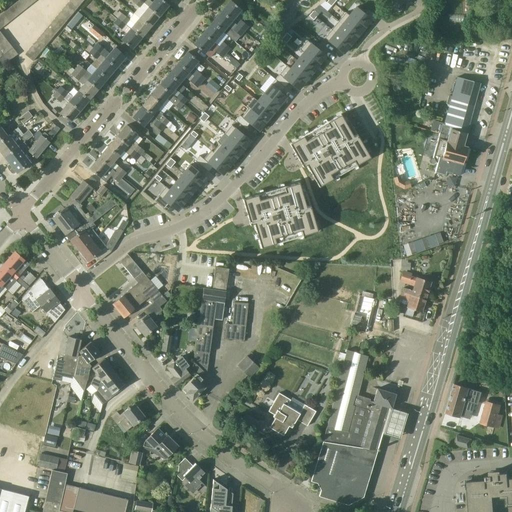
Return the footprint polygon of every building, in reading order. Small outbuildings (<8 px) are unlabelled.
[(26,9),(30,6),(25,0),(20,0),(19,1),(26,9)] [(77,9),(81,4),(75,0),(70,0),(69,2),(77,9)] [(160,16),(148,7),(144,3),(140,0),(133,0),(133,1),(140,7),(135,14),(140,18),(150,27),(160,16)] [(169,5),(162,0),(154,0),(148,7),(160,16),(169,5)] [(21,13),(26,9),(19,1),(15,4),(21,13)] [(222,12),(232,20),(236,16),(241,10),(231,1),(222,12)] [(74,13),(77,9),(69,2),(65,6),(74,13)] [(272,2),(270,7),(278,10),(280,4),(272,2)] [(17,16),(21,13),(15,4),(11,8),(17,16)] [(70,17),(74,13),(65,6),(62,11),(70,17)] [(13,20),(17,16),(11,8),(6,11),(13,20)] [(355,8),(348,16),(363,29),(370,20),(355,8)] [(8,23),(13,20),(6,11),(2,15),(8,23)] [(66,22),(70,17),(62,11),(58,15),(66,22)] [(71,29),(83,15),(78,11),(67,25),(71,29)] [(232,20),(222,12),(213,23),(223,31),(228,25),(241,36),(245,31),(237,25),(232,20)] [(135,24),(122,14),(118,19),(131,29),(141,38),(150,27),(140,18),(135,24)] [(0,21),(4,26),(8,23),(2,15),(0,16),(0,21)] [(63,26),(66,22),(58,15),(55,20),(63,26)] [(348,16),(342,25),(357,37),(363,29),(348,16)] [(141,38),(131,29),(118,19),(114,23),(127,34),(122,40),(132,49),(133,47),(141,38)] [(59,31),(63,26),(55,20),(51,24),(59,31)] [(249,26),(242,20),(237,25),(245,31),(249,26)] [(204,34),(214,42),(218,38),(223,31),(213,23),(204,34)] [(55,35),(59,31),(51,24),(47,28),(55,35)] [(104,34),(94,25),(90,31),(99,39),(104,34)] [(342,25),(335,33),(350,46),(357,37),(342,25)] [(52,39),(55,35),(47,28),(43,33),(52,39)] [(0,57),(4,55),(13,48),(1,32),(0,32),(0,57)] [(48,44),(52,39),(43,33),(40,37),(48,44)] [(335,33),(328,42),(343,54),(350,46),(335,33)] [(214,42),(204,34),(194,45),(205,53),(210,47),(226,61),(231,56),(226,53),(219,47),(214,42)] [(44,48),(48,44),(40,37),(36,42),(44,48)] [(41,53),(44,48),(36,42),(33,46),(41,53)] [(223,42),(219,47),(226,53),(231,48),(223,42)] [(94,48),(106,59),(117,67),(126,56),(115,48),(110,54),(98,43),(94,48)] [(311,44),(304,53),(319,65),(326,56),(325,56),(316,48),(311,44)] [(37,57),(41,53),(33,46),(29,50),(37,57)] [(18,54),(13,48),(4,55),(9,61),(18,54)] [(46,48),(42,54),(46,57),(51,52),(46,48)] [(117,67),(106,59),(94,48),(90,53),(102,63),(97,69),(107,78),(117,67)] [(33,61),(37,57),(29,50),(25,55),(33,61)] [(193,67),(198,61),(188,52),(179,63),(189,72),(202,82),(206,78),(193,67)] [(304,53),(297,61),(312,74),(319,65),(304,53)] [(0,61),(3,65),(9,61),(4,55),(0,57),(0,61)] [(297,61),(290,70),(305,82),(312,74),(297,61)] [(202,82),(189,72),(179,63),(170,74),(180,83),(185,77),(198,87),(202,82)] [(107,78),(97,69),(94,67),(91,64),(86,71),(79,65),(75,70),(88,80),(98,89),(107,78)] [(98,89),(88,80),(75,70),(71,75),(80,82),(84,85),(79,91),(89,100),(98,89)] [(290,70),(283,78),(298,91),(305,82),(290,70)] [(175,89),(180,83),(170,74),(160,85),(171,94),(183,104),(188,99),(175,89)] [(280,75),(276,80),(285,88),(289,83),(283,78),(280,75)] [(449,129),(467,133),(480,83),(464,79),(458,77),(444,125),(450,126),(449,129)] [(206,86),(215,93),(220,87),(211,79),(206,86)] [(276,80),(272,85),(281,93),(285,88),(276,80)] [(183,104),(171,94),(160,85),(151,96),(162,105),(167,98),(179,109),(183,104)] [(272,85),(265,94),(280,106),(286,97),(281,93),(272,85)] [(89,100),(79,91),(74,97),(61,87),(57,92),(64,98),(70,102),(80,111),(89,100)] [(60,102),(64,98),(57,92),(53,96),(60,102)] [(265,94),(258,102),(273,115),(280,106),(265,94)] [(158,109),(162,105),(151,96),(142,107),(153,115),(165,126),(169,121),(162,115),(163,114),(158,109)] [(71,122),(80,111),(70,102),(60,113),(71,122)] [(258,102),(251,111),(266,123),(273,115),(258,102)] [(165,126),(153,115),(142,107),(133,118),(143,126),(149,120),(161,131),(165,126)] [(33,116),(29,111),(19,119),(23,124),(33,116)] [(250,124),(259,132),(266,123),(251,111),(244,119),(250,124)] [(192,123),(197,117),(190,112),(185,118),(192,123)] [(0,141),(8,136),(2,129),(9,123),(9,122),(14,118),(11,114),(0,122),(0,141)] [(250,124),(244,119),(240,116),(236,121),(246,129),(250,124)] [(341,116),(291,145),(304,167),(307,165),(320,187),(370,158),(357,136),(354,138),(341,116)] [(174,126),(169,122),(165,126),(170,130),(174,126)] [(447,141),(464,146),(467,133),(449,129),(450,126),(444,125),(442,124),(440,133),(445,135),(444,140),(447,141)] [(117,136),(141,155),(144,152),(144,151),(138,145),(139,144),(133,139),(137,134),(127,125),(117,136)] [(52,137),(56,133),(52,129),(48,134),(52,137)] [(236,129),(229,138),(244,150),(251,142),(236,129)] [(14,131),(8,136),(0,141),(0,151),(5,158),(25,143),(34,136),(29,130),(19,138),(14,131)] [(25,143),(5,158),(10,164),(8,165),(8,168),(10,171),(12,173),(15,174),(16,172),(17,173),(30,162),(36,158),(45,148),(52,139),(45,133),(42,137),(41,136),(30,150),(25,143)] [(468,147),(464,146),(447,141),(444,140),(445,135),(440,133),(433,158),(431,159),(431,161),(431,163),(434,164),(436,162),(438,163),(435,173),(446,176),(447,172),(460,176),(468,147)] [(159,134),(156,137),(155,139),(163,146),(166,141),(159,134)] [(141,165),(146,159),(143,157),(141,155),(117,136),(108,147),(119,156),(123,150),(129,155),(141,165)] [(222,146),(237,159),(244,150),(229,138),(222,146)] [(222,146),(216,155),(231,167),(237,159),(222,146)] [(114,162),(119,156),(108,147),(99,158),(109,167),(114,171),(122,177),(126,172),(114,162)] [(146,154),(143,157),(146,159),(149,162),(152,159),(146,154)] [(214,168),(223,176),(231,167),(216,155),(209,163),(208,164),(214,168)] [(106,182),(111,176),(118,182),(122,177),(114,171),(109,167),(99,158),(90,169),(100,178),(106,182)] [(204,160),(200,165),(210,173),(214,168),(208,164),(209,163),(204,160)] [(191,166),(184,174),(199,187),(206,178),(196,170),(191,166)] [(148,170),(144,175),(148,179),(152,174),(148,170)] [(184,174),(178,183),(193,195),(199,187),(184,174)] [(400,181),(398,177),(394,178),(396,184),(404,189),(410,187),(409,182),(404,184),(400,181)] [(66,235),(87,218),(80,208),(82,205),(80,204),(93,188),(84,181),(71,197),(74,199),(66,208),(66,207),(59,213),(58,212),(54,216),(54,217),(53,218),(66,235)] [(178,183),(171,191),(186,204),(193,195),(178,183)] [(299,184),(244,201),(251,225),(255,224),(262,249),(318,232),(310,207),(307,208),(299,184)] [(125,191),(130,194),(134,189),(130,185),(125,191)] [(164,200),(179,212),(186,204),(171,191),(164,200)] [(170,205),(164,200),(160,197),(156,202),(166,210),(170,205)] [(106,203),(87,218),(66,235),(79,251),(96,237),(90,230),(93,228),(91,225),(110,208),(106,203)] [(96,237),(79,251),(87,262),(106,247),(111,252),(123,231),(120,229),(114,230),(104,247),(96,237)] [(4,264),(19,277),(21,274),(30,264),(15,252),(4,264)] [(112,304),(117,311),(124,305),(123,304),(129,300),(130,302),(139,295),(138,294),(145,289),(145,290),(153,283),(129,254),(121,261),(139,284),(112,304)] [(232,290),(235,270),(236,263),(229,262),(228,269),(216,268),(213,290),(204,289),(194,362),(204,372),(207,373),(214,321),(223,322),(226,296),(229,296),(230,289),(232,290)] [(23,281),(19,277),(4,264),(0,269),(0,283),(2,285),(8,290),(16,281),(26,290),(29,286),(23,281)] [(402,292),(426,300),(431,283),(411,276),(412,274),(403,271),(400,281),(414,286),(413,291),(404,288),(402,292)] [(25,278),(23,280),(29,286),(36,278),(30,273),(25,278)] [(49,290),(40,278),(22,299),(28,307),(30,305),(34,311),(41,306),(54,323),(62,314),(55,305),(59,301),(50,289),(49,290)] [(124,305),(117,311),(124,318),(136,309),(150,297),(153,302),(161,295),(153,283),(145,290),(145,289),(138,294),(139,295),(130,302),(129,300),(123,304),(124,305)] [(426,300),(402,292),(399,291),(400,303),(403,304),(405,299),(410,300),(405,314),(412,317),(415,309),(422,311),(426,300)] [(161,295),(153,302),(146,308),(150,313),(147,315),(136,324),(145,336),(157,327),(151,320),(163,310),(160,307),(166,301),(161,295)] [(374,299),(358,295),(350,328),(366,332),(374,299)] [(10,303),(4,310),(6,311),(8,314),(10,312),(18,303),(14,300),(11,304),(10,303)] [(245,341),(248,304),(235,302),(232,324),(226,324),(225,331),(224,331),(224,339),(245,341)] [(15,308),(12,313),(11,313),(17,317),(21,312),(15,308)] [(195,313),(188,311),(186,322),(193,324),(195,313)] [(173,336),(164,335),(161,351),(170,352),(173,336)] [(69,337),(63,361),(57,359),(53,379),(61,381),(62,376),(73,378),(73,376),(77,359),(78,356),(79,352),(81,340),(69,337)] [(91,342),(79,352),(78,356),(77,359),(73,376),(84,391),(88,380),(91,367),(92,367),(89,363),(100,354),(91,342)] [(0,356),(15,364),(22,354),(3,344),(0,349),(0,356)] [(373,402),(370,401),(370,399),(358,395),(369,356),(348,350),(311,481),(317,483),(321,490),(319,496),(348,505),(363,497),(377,450),(379,451),(379,449),(377,449),(390,407),(373,402)] [(174,376),(171,379),(176,386),(191,375),(185,368),(188,365),(182,356),(175,362),(167,367),(174,376)] [(259,367),(247,356),(238,366),(249,377),(259,367)] [(91,384),(98,390),(101,380),(113,370),(104,359),(92,368),(98,375),(94,379),(91,384)] [(197,374),(200,376),(204,372),(194,362),(192,370),(197,374)] [(101,380),(98,390),(94,393),(103,405),(124,387),(123,385),(124,384),(123,382),(123,381),(122,379),(121,380),(117,375),(117,374),(116,372),(115,372),(113,370),(101,380)] [(203,379),(200,376),(197,374),(183,389),(187,393),(185,394),(187,395),(186,397),(189,400),(191,399),(192,401),(205,388),(200,382),(203,379)] [(478,405),(482,393),(454,384),(446,413),(461,417),(465,401),(478,405)] [(395,394),(377,388),(373,402),(390,407),(391,408),(392,408),(392,407),(395,395),(396,394),(395,394)] [(279,420),(273,430),(283,435),(289,426),(292,428),(296,420),(307,426),(316,411),(305,404),(300,413),(287,406),(291,400),(279,393),(274,401),(267,397),(263,404),(270,408),(268,411),(274,415),(273,417),(275,418),(274,419),(275,419),(276,418),(279,420)] [(481,423),(499,428),(503,416),(498,415),(502,404),(488,400),(481,423)] [(123,413),(120,416),(117,412),(111,416),(118,424),(120,423),(126,431),(145,417),(134,404),(130,408),(129,407),(127,408),(128,409),(123,413)] [(407,412),(391,407),(383,433),(399,438),(407,412)] [(86,422),(78,420),(76,426),(84,429),(86,422)] [(86,429),(94,431),(95,425),(87,423),(86,429)] [(85,430),(75,427),(73,433),(84,435),(85,430)] [(158,429),(144,442),(143,447),(155,449),(156,450),(157,450),(166,458),(178,446),(168,436),(166,437),(158,429)] [(85,436),(74,433),(72,439),(84,442),(85,436)] [(43,444),(55,447),(57,438),(45,435),(43,444)] [(472,439),(457,435),(455,445),(469,449),(472,439)] [(140,459),(142,453),(132,450),(129,463),(140,466),(141,460),(140,459)] [(37,467),(52,470),(63,473),(66,460),(58,458),(40,454),(37,467)] [(205,473),(196,463),(193,466),(185,458),(179,464),(177,476),(182,481),(185,478),(196,489),(202,483),(199,479),(205,473)] [(124,463),(121,478),(136,480),(138,466),(124,463)] [(63,473),(52,470),(42,511),(65,511),(59,511),(65,484),(67,474),(63,473)] [(511,511),(511,477),(509,478),(508,472),(500,473),(500,472),(491,472),(491,476),(485,476),(486,480),(467,481),(469,511),(511,511)] [(227,489),(213,479),(209,511),(231,511),(233,496),(232,496),(226,496),(227,489)] [(125,511),(128,500),(76,487),(73,500),(76,501),(75,508),(88,511),(125,511)] [(0,491),(0,511),(27,511),(31,499),(0,491)] [(136,500),(134,510),(145,511),(151,511),(153,503),(136,500)]
